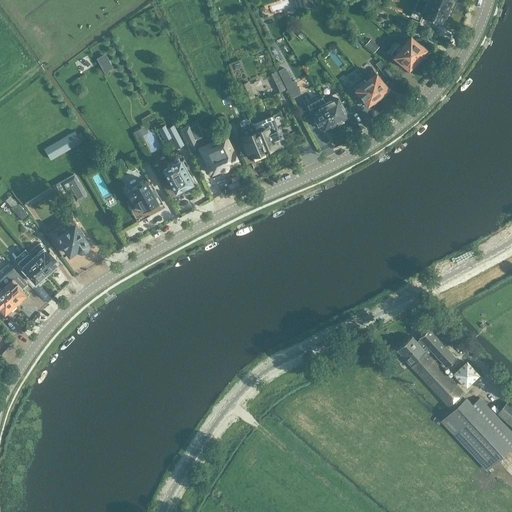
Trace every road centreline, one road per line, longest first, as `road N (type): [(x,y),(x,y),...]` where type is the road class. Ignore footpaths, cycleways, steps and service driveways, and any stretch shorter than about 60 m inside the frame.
road 1 (tertiary): [(0,407),(44,333),(98,287),(401,125),(458,66),(490,0)]
road 2 (unclassified): [(165,511),(241,386),(280,358),(374,317),(511,239)]
road 3 (track): [(415,293),(511,394)]
